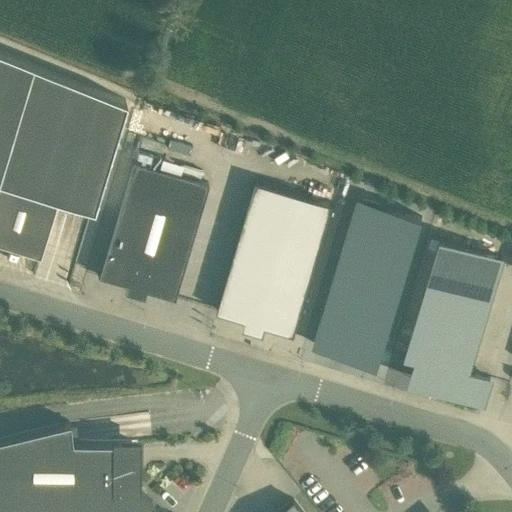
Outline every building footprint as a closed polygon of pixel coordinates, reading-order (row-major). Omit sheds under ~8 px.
[(124,100),(0,50),(0,211),(9,182),(55,196),(63,198),(82,204),(92,207),(124,100)] [(173,296),(208,182),(132,159),(98,273),(97,273),(97,274),(128,283),(127,287),(141,291),(143,288),(173,297),(174,296),(173,296)] [(264,328),(266,324),(294,332),(332,202),(256,179),(217,310),(246,318),(245,322),(264,328)] [(333,352),(376,364),(423,206),(361,187),(329,294),(349,300),(333,352)] [(470,370),(505,255),(439,235),(402,356),(413,360),(407,380),(485,404),(493,377),(470,370)] [(0,511),(150,511),(150,500),(138,488),(138,437),(113,437),(113,441),(69,440),(67,421),(0,437),(0,511)] [(303,511),(294,500),(278,511),(303,511)]
